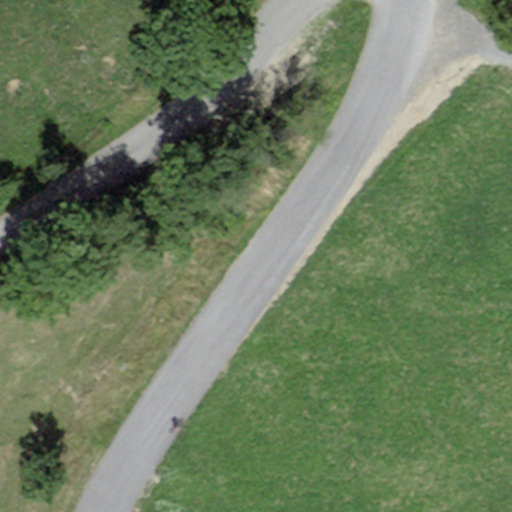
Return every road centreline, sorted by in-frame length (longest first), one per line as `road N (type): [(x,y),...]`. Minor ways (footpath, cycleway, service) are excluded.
road 1 (unclassified): [(405,0),(383,80),(334,170),(133,462),(108,511)]
road 2 (track): [(322,0),(212,103),(0,249)]
